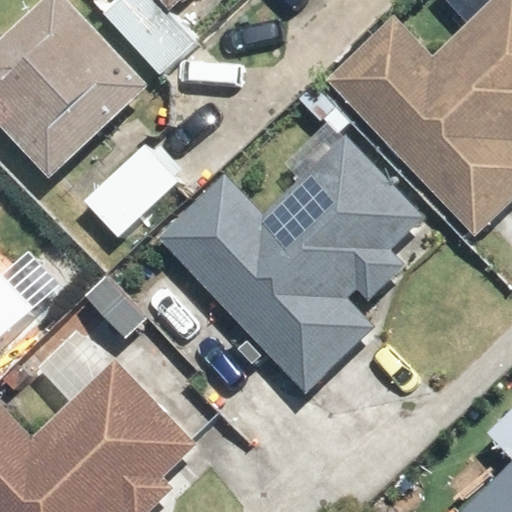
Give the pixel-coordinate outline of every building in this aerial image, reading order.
[(157,89),(81,0),(72,0),(0,61),(0,85),(67,164),(157,89)] [(193,0),(175,0),(184,9),(193,0)] [(511,218),(511,0),(449,61),(415,23),(350,80),(489,238),(511,218)] [(389,332),(353,294),(434,221),(358,138),(288,201),(257,167),(179,237),(321,393),(389,332)] [(155,153),(96,208),(132,248),(192,193),(155,153)] [(0,264),(0,357),(47,315),(0,264)] [(17,400),(0,415),(0,511),(146,511),(208,455),(122,362),(46,433),(17,400)] [(511,511),(511,487),(484,511),(511,511)]
